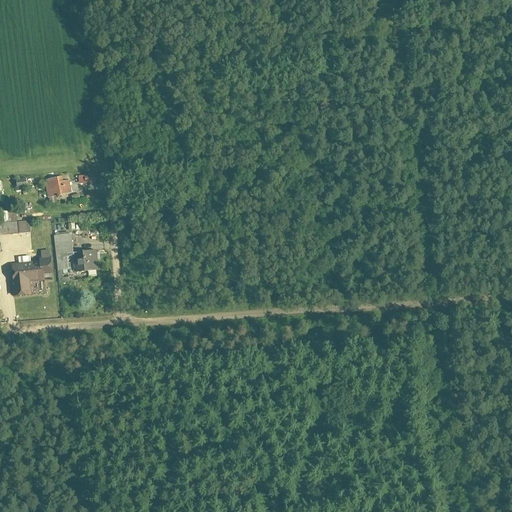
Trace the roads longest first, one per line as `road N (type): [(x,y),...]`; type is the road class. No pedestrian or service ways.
road 1 (track): [(511,299),(11,333)]
road 2 (track): [(53,329),(92,511)]
